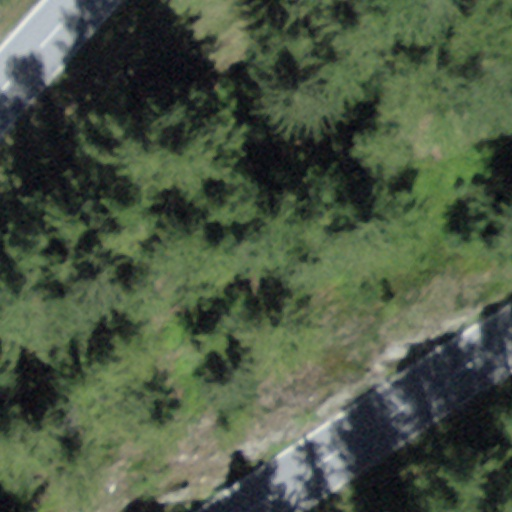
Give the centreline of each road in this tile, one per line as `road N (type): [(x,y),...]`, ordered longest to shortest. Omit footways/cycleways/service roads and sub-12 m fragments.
road 1 (primary): [(251,511),(511,338)]
road 2 (primary): [(84,0),(0,97)]
